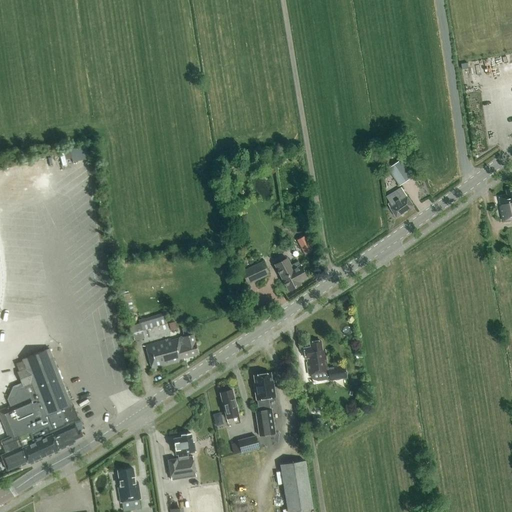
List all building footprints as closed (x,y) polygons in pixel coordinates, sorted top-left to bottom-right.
[(72,162),(90,159),(88,147),(70,150),(72,162)] [(392,154),(384,157),(386,164),(394,162),(392,154)] [(388,168),(399,185),(413,175),(402,159),(388,168)] [(401,188),(392,194),(386,198),(389,204),(388,205),(390,208),(390,207),(397,217),(413,206),(401,188)] [(503,221),(511,218),(511,190),(507,192),(507,196),(499,197),(501,207),(500,207),(503,221)] [(303,256),(315,249),(311,240),(298,247),(303,256)] [(287,259),(284,261),(275,265),(279,273),(289,291),(300,285),(298,282),(306,278),(301,269),(298,263),(292,267),(287,259)] [(263,262),(241,272),(247,286),(270,275),(263,262)] [(144,339),(144,341),(170,334),(164,314),(138,321),(139,324),(129,328),(133,343),(144,339)] [(193,335),(182,337),(180,337),(179,338),(171,340),(171,339),(146,346),(153,370),(185,361),(184,359),(198,355),(195,339),(194,340),(193,335)] [(308,374),(311,374),(312,379),(318,381),(328,380),(346,377),(344,365),(327,368),(324,350),(322,351),(320,341),(310,343),(311,347),(304,348),(306,358),(307,358),(307,362),(307,363),(308,374)] [(19,395),(21,401),(0,410),(0,416),(9,437),(6,438),(8,443),(3,445),(6,453),(4,454),(3,454),(9,469),(27,461),(28,463),(58,450),(58,449),(74,442),(73,440),(82,437),(79,431),(77,432),(75,425),(80,423),(73,405),(71,405),(49,349),(22,360),(22,361),(16,363),(19,371),(17,372),(22,386),(25,392),(19,395)] [(255,376),(253,376),(255,384),(254,384),(256,400),(257,400),(258,412),(255,412),(259,436),(275,434),(271,410),(266,410),(265,399),(275,397),(274,387),(272,387),(270,373),(269,373),(255,376)] [(226,419),(239,416),(232,390),(220,393),(226,419)] [(213,414),(216,426),(224,424),(220,412),(213,414)] [(194,477),(196,476),(193,456),(188,457),(187,453),(195,452),(193,442),(192,442),(191,433),(181,435),(181,437),(173,438),(176,455),(178,455),(178,459),(177,459),(168,460),(171,480),(173,480),(173,479),(178,478),(178,479),(189,477),(194,476),(194,477)] [(256,436),(238,440),(241,454),(259,449),(256,436)] [(283,483),(287,511),(299,511),(313,510),(305,461),(280,466),(281,472),(276,473),(278,484),(283,483)] [(120,503),(140,499),(137,482),(135,482),(133,468),(117,471),(120,488),(118,488),(120,503)]
